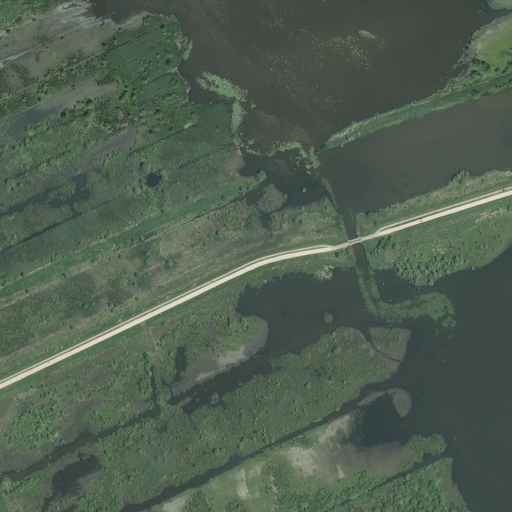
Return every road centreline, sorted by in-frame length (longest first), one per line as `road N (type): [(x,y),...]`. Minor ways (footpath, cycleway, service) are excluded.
road 1 (track): [(333,248),(252,266),(0,388)]
road 2 (track): [(376,235),(511,191)]
